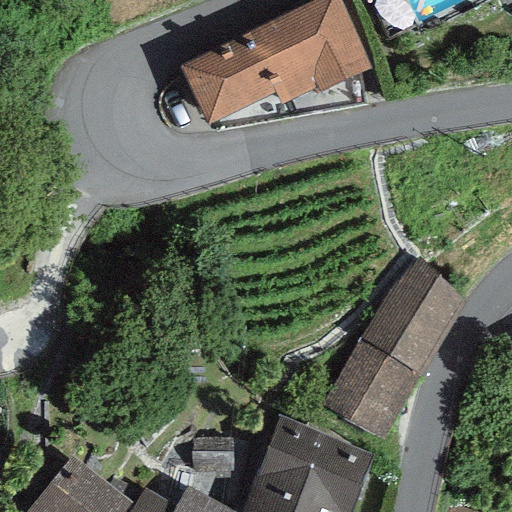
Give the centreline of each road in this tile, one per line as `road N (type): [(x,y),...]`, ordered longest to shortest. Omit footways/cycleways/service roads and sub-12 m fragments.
road 1 (tertiary): [(511,109),(385,121),(182,171),(115,152),(101,126),(108,84),(144,55),(271,0)]
road 2 (tertiary): [(421,511),(437,409),(483,322),(511,291)]
